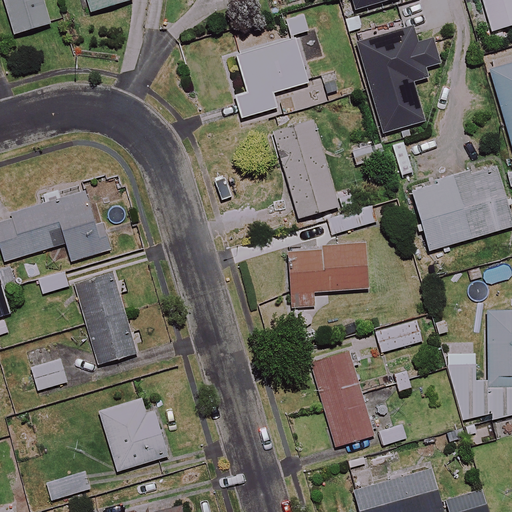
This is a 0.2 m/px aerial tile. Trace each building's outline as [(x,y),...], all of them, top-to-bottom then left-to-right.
[(50,25),(43,0),(2,0),(12,36),(50,25)] [(130,2),(129,0),(85,0),(90,14),(130,2)] [(511,0),(478,0),(488,33),(511,26),(511,0)] [(413,4),(362,16),(383,107),(422,98),(427,40),(443,36),(438,17),(417,22),(413,4)] [(308,32),(303,16),(285,22),(290,38),(308,32)] [(306,84),(295,43),(236,59),(246,94),(233,98),(239,119),(276,109),(271,94),(306,84)] [(511,63),(488,70),(511,154),(511,153),(511,63)] [(337,209),(311,122),(271,134),(297,220),(337,209)] [(511,228),(493,168),(410,191),(428,252),(511,228)] [(92,225),(83,195),(0,218),(0,252),(3,263),(64,245),(69,263),(113,250),(104,221),(92,225)] [(376,223),(372,207),(326,221),(331,236),(376,223)] [(368,289),(362,245),(286,255),(293,311),(326,307),(325,295),(368,289)] [(68,288),(63,273),(37,280),(42,295),(68,288)] [(134,356),(112,278),(77,288),(98,366),(134,356)] [(0,318),(9,315),(1,288),(0,288),(0,318)] [(511,311),(479,315),(489,419),(511,416),(511,311)] [(422,342),(416,322),(374,334),(380,354),(422,342)] [(370,437),(347,352),(311,361),(334,447),(370,437)] [(486,415),(470,353),(445,359),(460,422),(486,415)] [(66,383),(60,360),(28,369),(35,392),(66,383)] [(145,415),(140,400),(98,413),(116,473),(166,457),(153,413),(145,415)] [(406,439),(401,425),(378,432),(382,447),(406,439)] [(440,511),(429,471),(352,492),(357,511),(440,511)] [(90,491),(85,473),(45,484),(50,502),(90,491)] [(444,498),(447,511),(488,511),(481,487),(444,498)]
